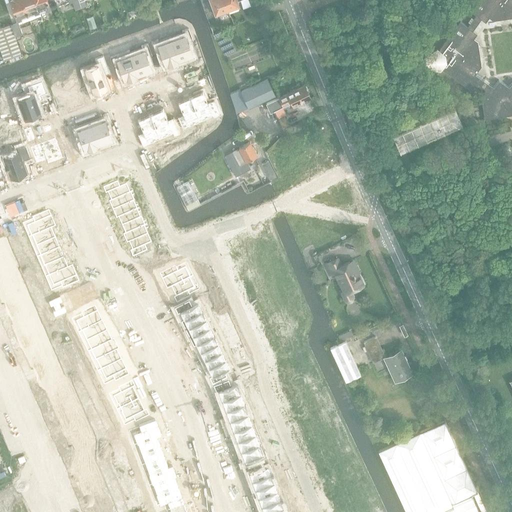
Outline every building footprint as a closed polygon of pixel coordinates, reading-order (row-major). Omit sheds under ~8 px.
[(22,0),(10,0),(17,18),(18,21),(20,27),(31,23),(30,18),(28,14),(22,0)] [(35,0),(22,0),(28,14),(30,18),(31,23),(42,19),(41,15),(39,10),(35,0)] [(35,0),(39,10),(41,15),(42,19),(53,15),(50,6),(48,2),(54,0),(35,0)] [(54,0),(57,6),(69,2),(72,1),(75,9),(81,7),(78,0),(54,0)] [(200,0),(204,10),(207,18),(216,15),(217,18),(219,18),(220,20),(229,17),(225,8),(227,8),(223,0),(200,0)] [(236,0),(237,1),(239,0),(240,0),(243,9),(251,6),(251,5),(248,0),(236,0)] [(511,0),(474,0),(468,9),(475,15),(467,26),(460,21),(438,50),(437,49),(423,58),(424,65),(440,69),(441,68),(470,90),(469,90),(467,93),(466,97),(465,104),(464,107),(462,110),(459,112),(457,113),(454,107),(435,115),(434,113),(427,116),(428,118),(415,124),(413,118),(402,123),(404,128),(392,134),(400,153),(405,150),(436,136),(437,139),(444,136),(443,134),(462,125),(459,118),(462,117),(464,115),(466,113),(469,109),(470,107),(471,104),(471,101),(471,98),(472,96),(474,93),(480,85),(486,89),(481,96),(484,119),(511,114),(511,0)] [(92,15),(86,18),(90,29),(96,27),(92,15)] [(18,21),(11,23),(15,34),(22,32),(20,27),(18,21)] [(0,26),(0,47),(4,59),(8,58),(9,61),(24,56),(22,52),(21,53),(11,23),(0,26)] [(172,39),(171,39),(178,60),(192,55),(187,42),(193,40),(188,28),(182,30),(183,35),(172,39)] [(158,39),(151,41),(156,55),(161,53),(166,65),(168,64),(169,66),(178,63),(177,60),(178,60),(171,39),(172,39),(171,37),(158,41),(158,39)] [(131,54),(130,54),(138,75),(151,70),(146,57),(151,54),(147,43),(141,45),(142,49),(131,54)] [(129,49),(110,56),(114,68),(120,66),(125,79),(138,75),(130,54),(131,54),(129,49)] [(97,65),(85,70),(93,92),(94,92),(94,93),(105,89),(105,88),(106,87),(102,75),(109,73),(103,55),(94,58),(97,65)] [(248,108),(275,95),(268,78),(240,91),(248,108)] [(30,94),(18,98),(25,118),(29,117),(29,119),(37,116),(36,114),(40,113),(35,101),(42,98),(40,94),(46,92),(41,80),(27,85),(30,94)] [(278,97),(266,103),(270,113),(273,111),(276,118),(277,117),(278,118),(284,116),(286,115),(283,107),(291,104),(292,107),(310,99),(304,85),(278,97)] [(203,90),(190,96),(201,120),(212,115),(213,117),(220,114),(214,99),(208,102),(203,90)] [(0,126),(14,121),(4,95),(0,96),(0,126)] [(190,96),(177,101),(183,114),(177,117),(182,128),(201,120),(190,96)] [(163,107),(150,113),(161,138),(172,133),(173,136),(180,133),(173,117),(168,119),(163,107)] [(103,119),(91,124),(98,144),(111,140),(106,126),(112,124),(108,112),(101,115),(103,119)] [(150,113),(137,118),(143,132),(137,134),(142,146),(161,138),(150,113)] [(77,124),(71,126),(75,138),(81,136),(85,149),(98,144),(91,124),(79,128),(77,124)] [(28,142),(35,140),(30,127),(23,129),(28,142)] [(55,137),(29,146),(36,163),(46,160),(47,164),(63,158),(55,137)] [(250,141),(224,155),(235,175),(250,168),(246,161),(257,155),(250,141)] [(18,151),(3,157),(6,165),(5,165),(7,171),(8,170),(11,178),(26,172),(22,160),(30,157),(25,145),(17,149),(18,151)] [(268,160),(262,164),(270,179),(276,176),(268,160)] [(220,192),(236,183),(232,176),(216,184),(220,192)] [(117,180),(102,187),(105,193),(107,192),(111,200),(130,192),(130,191),(126,183),(120,186),(117,180)] [(187,180),(176,186),(188,210),(200,203),(187,180)] [(111,200),(108,201),(112,209),(134,200),(134,201),(134,200),(130,191),(130,192),(111,200)] [(134,200),(112,209),(116,218),(118,217),(137,208),(134,201),(134,200)] [(137,208),(118,217),(121,225),(141,217),(140,216),(137,208)] [(34,222),(26,225),(31,236),(32,236),(32,235),(51,227),(51,228),(56,226),(49,209),(32,216),(34,222)] [(314,218),(307,219),(308,223),(318,221),(317,212),(313,213),(314,218)] [(141,217),(121,225),(125,233),(144,225),(144,226),(145,225),(141,216),(140,216),(141,217)] [(310,228),(313,234),(328,228),(325,222),(310,228)] [(125,233),(122,234),(126,243),(129,242),(128,241),(148,233),(144,226),(144,225),(125,233)] [(51,227),(32,235),(32,236),(36,245),(55,237),(51,228),(51,227)] [(148,233),(128,241),(129,242),(132,249),(130,250),(132,257),(147,250),(145,245),(152,242),(148,233)] [(55,237),(36,245),(40,255),(59,247),(55,237)] [(0,256),(8,253),(8,254),(9,253),(4,242),(0,244),(0,256)] [(40,255),(39,255),(44,266),(44,265),(64,257),(59,247),(40,255)] [(258,261),(245,267),(250,280),(273,270),(270,263),(276,260),(271,249),(256,256),(258,261)] [(8,253),(0,256),(0,275),(7,272),(6,270),(5,267),(12,264),(8,254),(8,253)] [(64,257),(44,265),(48,275),(68,267),(68,266),(64,257)] [(352,296),(350,290),(363,284),(357,271),(355,272),(349,260),(340,264),(337,258),(324,264),(330,275),(335,273),(343,290),(340,291),(344,299),(346,301),(348,302),(352,300),(352,298),(352,296)] [(68,267),(48,275),(53,285),(60,283),(62,288),(79,281),(72,265),(68,266),(68,267)] [(175,265),(159,273),(166,288),(190,277),(185,267),(178,270),(175,265)] [(190,277),(166,288),(167,289),(171,287),(175,296),(173,297),(176,303),(191,296),(188,290),(194,287),(190,278),(190,277)] [(9,278),(0,281),(0,298),(2,303),(4,302),(4,301),(23,293),(22,290),(22,289),(19,281),(19,280),(11,283),(10,280),(9,278)] [(255,291),(254,292),(257,300),(258,299),(261,304),(274,299),(277,305),(293,298),(290,291),(283,294),(277,282),(255,291)] [(23,293),(4,301),(4,302),(9,314),(28,305),(23,294),(23,293)] [(149,297),(143,300),(145,306),(156,300),(153,295),(149,297)] [(189,299),(174,306),(177,312),(180,311),(183,319),(202,310),(202,309),(198,301),(191,305),(189,299)] [(280,310),(266,316),(272,329),(292,320),(289,312),(295,310),(291,301),(278,306),(280,310)] [(83,317),(76,320),(81,331),(82,330),(102,320),(95,304),(80,311),(83,317)] [(28,305),(9,314),(14,325),(15,326),(34,317),(33,317),(28,305)] [(183,319),(181,320),(185,328),(206,318),(207,318),(203,309),(202,309),(202,310),(183,319)] [(14,325),(12,326),(20,345),(28,341),(35,339),(34,336),(33,333),(40,330),(40,329),(40,330),(36,321),(35,321),(34,317),(15,326),(14,325)] [(206,318),(185,328),(189,336),(210,326),(206,318)] [(102,320),(82,330),(86,340),(107,330),(102,320)] [(210,326),(189,336),(194,345),(196,344),(195,343),(214,334),(214,333),(210,326)] [(107,330),(86,340),(91,349),(91,350),(112,339),(107,330)] [(214,334),(195,343),(196,344),(199,351),(218,342),(219,342),(215,333),(214,333),(214,334)] [(346,338),(344,333),(338,335),(340,341),(346,338)] [(372,359),(383,354),(375,336),(364,342),(372,359)] [(91,349),(90,349),(95,360),(96,360),(96,359),(117,349),(119,348),(114,338),(112,339),(91,350),(91,349)] [(346,380),(361,373),(345,340),(330,347),(346,380)] [(218,342),(199,351),(203,359),(222,350),(218,342)] [(38,344),(23,350),(26,358),(29,357),(33,367),(52,359),(51,355),(47,346),(40,349),(38,344)] [(117,349),(96,359),(96,360),(101,369),(122,359),(117,349)] [(222,350),(203,359),(207,367),(226,358),(222,350)] [(395,381),(411,373),(400,350),(384,357),(395,381)] [(226,358),(207,367),(211,375),(209,376),(212,382),(227,375),(224,370),(230,367),(226,358)] [(52,359),(33,367),(38,379),(36,380),(38,386),(53,380),(51,374),(58,371),(54,362),(54,363),(52,359)] [(122,359),(101,369),(106,379),(112,376),(115,381),(129,374),(122,359)] [(289,378),(281,381),(287,395),(310,385),(303,367),(287,373),(289,378)] [(16,368),(5,373),(8,378),(19,373),(16,368)] [(19,373),(8,378),(10,384),(21,379),(19,373)] [(228,379),(213,384),(219,401),(222,400),(221,400),(241,392),(241,393),(242,393),(238,381),(230,384),(228,379)] [(120,392),(113,396),(118,405),(118,404),(120,408),(139,398),(133,387),(135,386),(132,380),(118,387),(120,392)] [(66,383),(46,392),(51,405),(72,396),(66,383)] [(241,392),(221,400),(222,400),(225,410),(245,402),(241,393),(241,392)] [(72,396),(51,405),(57,418),(77,409),(78,409),(73,397),(72,395),(72,396)] [(139,398),(120,408),(122,411),(121,411),(125,420),(133,417),(135,422),(150,415),(146,409),(144,410),(139,398)] [(245,402),(225,410),(229,419),(229,420),(248,413),(249,413),(246,404),(245,402)] [(77,409),(57,418),(63,431),(83,422),(78,409),(77,409)] [(229,419),(224,421),(228,432),(233,430),(252,423),(249,413),(248,413),(229,420),(229,419)] [(140,430),(133,433),(137,444),(138,444),(137,443),(157,436),(157,437),(162,435),(155,418),(138,425),(140,430)] [(444,420),(378,451),(405,511),(438,511),(453,505),(452,502),(470,494),(477,491),(444,420)] [(83,422),(63,431),(69,444),(71,443),(75,442),(77,443),(82,441),(83,438),(89,436),(83,422)] [(252,423),(233,430),(237,440),(256,433),(252,423)] [(256,433),(237,440),(240,450),(260,443),(256,433)] [(157,436),(137,443),(138,444),(141,453),(161,446),(157,437),(157,436)] [(260,443),(240,450),(244,460),(242,461),(244,467),(259,461),(257,456),(265,453),(260,442),(260,443)] [(161,446),(141,453),(145,463),(164,456),(161,446)] [(341,454),(317,464),(323,478),(329,475),(331,480),(335,478),(337,484),(351,478),(341,454)] [(164,456),(145,463),(148,473),(149,474),(168,466),(164,456)] [(87,461),(73,467),(75,474),(78,473),(83,485),(102,476),(100,473),(101,472),(97,464),(97,463),(90,466),(88,463),(87,461)] [(259,461),(244,467),(249,481),(252,480),(251,480),(271,473),(271,472),(268,464),(261,466),(259,461)] [(148,473),(152,484),(153,484),(174,476),(177,475),(173,464),(168,466),(149,474),(148,473)] [(271,473),(251,480),(252,480),(255,489),(274,481),(274,482),(275,482),(272,472),(271,472),(271,473)] [(102,476),(83,485),(88,497),(107,488),(102,476)] [(174,476),(153,484),(156,493),(156,494),(178,486),(174,476)] [(274,481),(255,489),(258,496),(258,497),(277,490),(274,482),(274,481)] [(156,493),(155,494),(159,505),(167,502),(169,507),(184,501),(178,486),(156,494),(156,493)] [(107,488),(88,497),(93,508),(93,509),(112,501),(107,488)] [(258,496),(255,497),(259,507),(261,506),(261,505),(280,498),(277,490),(258,497),(258,496)] [(453,505),(438,511),(478,511),(470,494),(452,502),(453,505)] [(0,507),(1,509),(0,509),(0,511),(17,511),(13,504),(16,503),(13,497),(0,502),(0,507)] [(280,498),(261,505),(261,506),(263,511),(268,511),(283,507),(284,507),(285,507),(281,497),(280,498)] [(93,508),(88,510),(89,511),(118,511),(115,504),(114,504),(112,501),(93,509),(93,508)] [(170,511),(187,511),(184,502),(184,501),(169,507),(170,511)]
